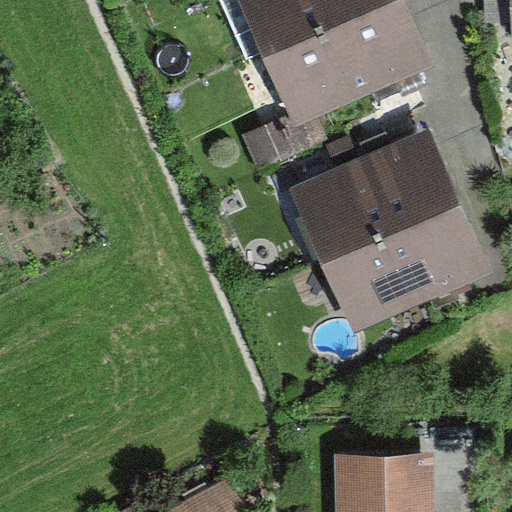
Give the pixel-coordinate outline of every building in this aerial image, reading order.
[(259,0),(279,43),(376,0),(259,0)] [(376,0),(279,43),(306,104),(416,55),(391,0),(376,0)] [(277,127),(250,138),(262,166),(324,139),(314,116),(279,131),(277,127)] [(421,140),(311,189),(338,250),(448,201),(421,140)] [(338,250),(365,311),(475,262),(448,201),(338,250)] [(426,511),(425,456),(344,458),(345,511),(426,511)] [(169,511),(238,511),(223,483),(169,511)]
